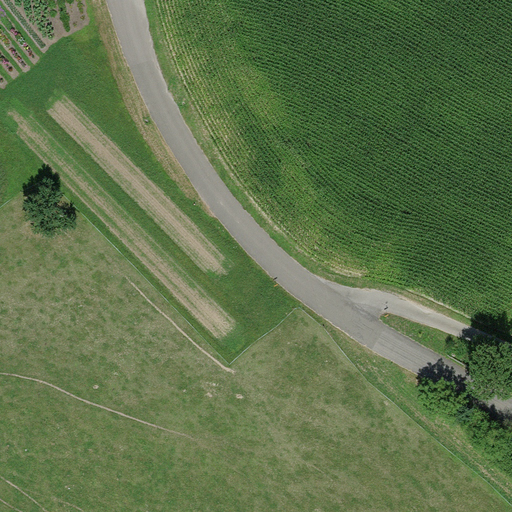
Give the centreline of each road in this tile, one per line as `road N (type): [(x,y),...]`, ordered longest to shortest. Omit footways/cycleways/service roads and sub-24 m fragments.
road 1 (track): [(122,0),(142,72),(190,165),(254,247),(365,329),(511,410)]
road 2 (track): [(329,306),(387,307),(511,356)]
